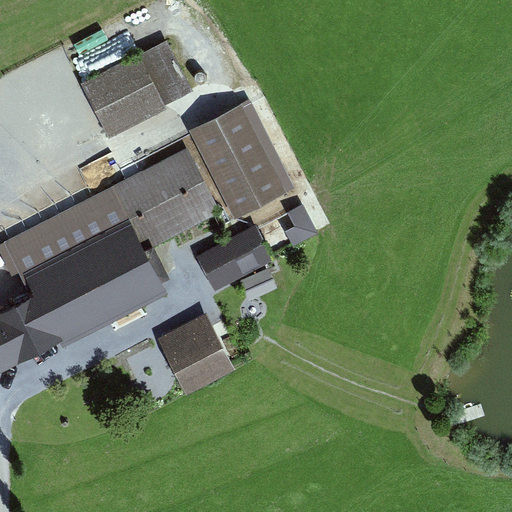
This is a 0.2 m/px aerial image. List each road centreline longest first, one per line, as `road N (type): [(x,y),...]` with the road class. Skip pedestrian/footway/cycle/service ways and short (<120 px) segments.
road 1 (track): [(0,103),(15,78),(161,15),(188,23),(208,67),(190,104),(11,203)]
road 2 (track): [(196,293),(16,390),(0,420),(2,511)]
